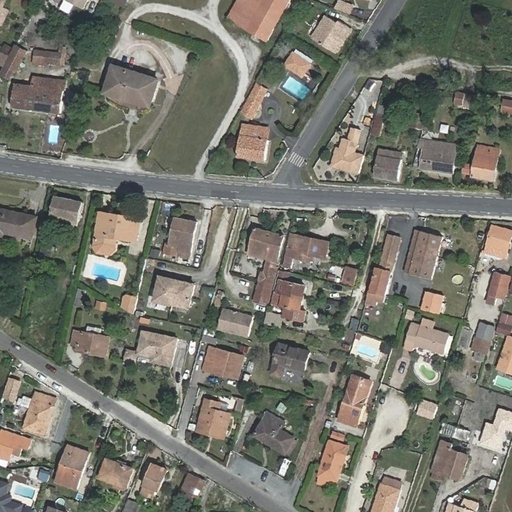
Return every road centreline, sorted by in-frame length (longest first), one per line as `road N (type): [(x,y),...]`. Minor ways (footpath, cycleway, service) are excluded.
road 1 (residential): [(0,334),(288,511)]
road 2 (tertiary): [(284,193),(0,162)]
road 3 (tertiary): [(511,205),(284,193)]
road 4 (residential): [(284,193),(394,0)]
road 5 (unknown): [(341,511),(389,398)]
